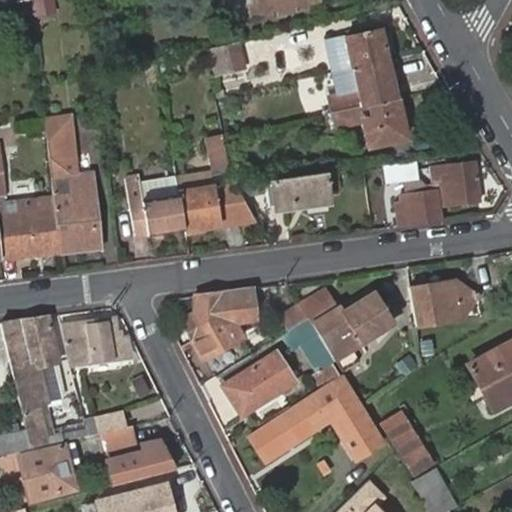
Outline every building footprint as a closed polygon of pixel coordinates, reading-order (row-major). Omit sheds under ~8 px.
[(36,19),(59,15),(57,0),(45,0),(34,2),(36,19)] [(249,0),(253,14),(312,0),(249,0)] [(386,57),(388,57),(381,27),(345,35),(352,66),(355,65),(386,57)] [(207,50),(211,72),(239,67),(235,45),(207,50)] [(390,76),(386,57),(355,65),(363,104),(370,102),(396,96),(392,75),(390,76)] [(400,111),(396,96),(370,102),(373,116),(362,119),(367,144),(399,136),(394,112),(400,111)] [(69,127),(44,129),(52,197),(59,250),(99,245),(91,172),(58,175),(56,160),(73,158),(69,127)] [(226,134),(206,137),(212,172),(233,168),(226,134)] [(385,164),(387,180),(416,177),(414,160),(385,164)] [(432,189),(403,193),(395,194),(396,200),(389,202),(393,223),(439,217),(437,204),(476,199),(471,160),(428,166),(431,182),(432,189)] [(0,163),(0,257),(59,250),(52,197),(3,203),(1,189),(3,188),(0,163)] [(328,198),(323,171),(263,181),(267,206),(328,198)] [(402,186),(403,193),(432,189),(431,182),(402,186)] [(213,187),(178,192),(178,195),(184,229),(220,223),(251,218),(233,185),(233,184),(213,187)] [(134,238),(184,229),(178,195),(128,203),(134,238)] [(425,283),(407,286),(413,325),(459,320),(454,284),(426,288),(425,283)] [(298,305),(307,320),(309,322),(336,304),(325,288),(298,305)] [(249,290),(194,297),(195,312),(179,321),(203,360),(241,337),(234,324),(253,322),(249,290)] [(336,304),(309,322),(316,334),(330,357),(390,319),(371,291),(347,307),(350,313),(345,317),(336,304)] [(279,317),(288,332),(289,331),(306,321),(307,320),(298,305),(279,317)] [(0,324),(9,361),(19,404),(31,401),(37,400),(27,362),(35,359),(38,368),(58,363),(46,317),(0,324)] [(60,326),(69,365),(120,359),(120,357),(130,355),(127,340),(121,340),(119,333),(115,333),(112,319),(60,326)] [(306,321),(289,331),(304,342),(314,335),(306,321)] [(0,324),(0,363),(9,361),(0,324)] [(320,368),(322,368),(330,363),(333,361),(330,357),(316,334),(314,335),(304,342),(320,368)] [(511,345),(470,368),(496,414),(511,404),(511,345)] [(277,351),(223,386),(240,417),(294,382),(277,351)] [(322,368),(330,381),(338,376),(330,363),(322,368)] [(290,411),(249,437),(264,463),(311,433),(306,425),(316,419),(330,442),(362,415),(339,380),(290,411)] [(19,404),(30,450),(43,447),(31,401),(19,404)] [(373,414),(379,425),(397,413),(391,403),(373,414)] [(91,417),(96,435),(123,428),(118,411),(91,417)] [(429,464),(420,449),(397,413),(379,425),(411,474),(429,464)] [(38,453),(42,472),(50,471),(55,493),(74,489),(64,447),(38,453)] [(440,482),(431,467),(409,479),(418,495),(440,482)] [(50,471),(42,472),(26,476),(32,499),(55,493),(50,471)] [(93,498),(95,511),(174,511),(167,480),(93,498)] [(368,481),(334,511),(382,511),(377,506),(385,499),(368,481)]
